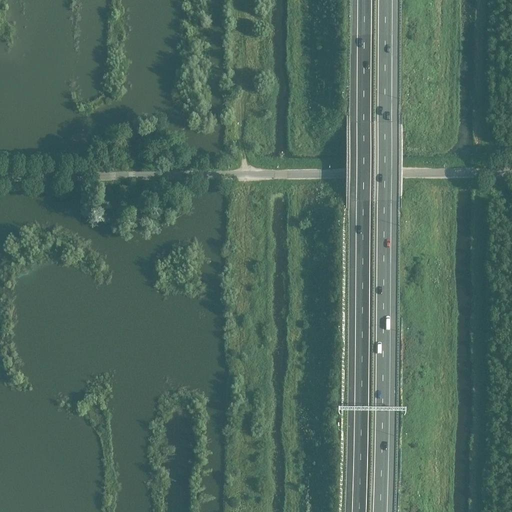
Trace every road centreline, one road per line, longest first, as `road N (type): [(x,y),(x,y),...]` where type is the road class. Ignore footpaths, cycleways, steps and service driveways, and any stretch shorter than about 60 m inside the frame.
road 1 (unclassified): [(0,177),(511,171)]
road 2 (motorway): [(379,511),(384,0)]
road 3 (motorway): [(363,0),(358,511)]
road 4 (track): [(442,172),(440,511)]
road 5 (track): [(303,173),(301,511)]
road 6 (track): [(301,131),(299,0)]
road 7 (track): [(446,126),(449,0)]
